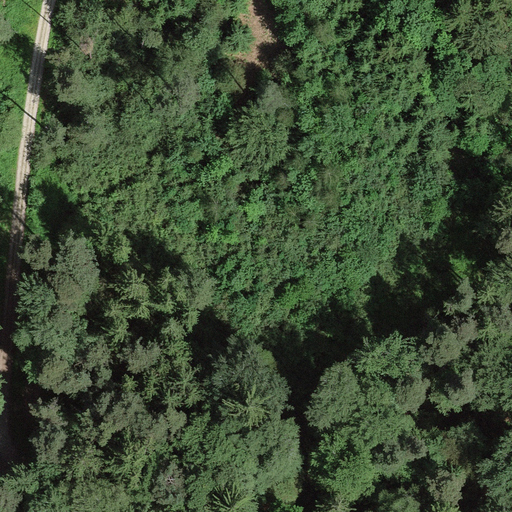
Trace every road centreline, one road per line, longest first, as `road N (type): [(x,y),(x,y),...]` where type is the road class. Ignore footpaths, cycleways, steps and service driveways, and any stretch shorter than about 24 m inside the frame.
road 1 (track): [(49,0),(10,240),(0,412)]
road 2 (track): [(0,469),(142,511)]
